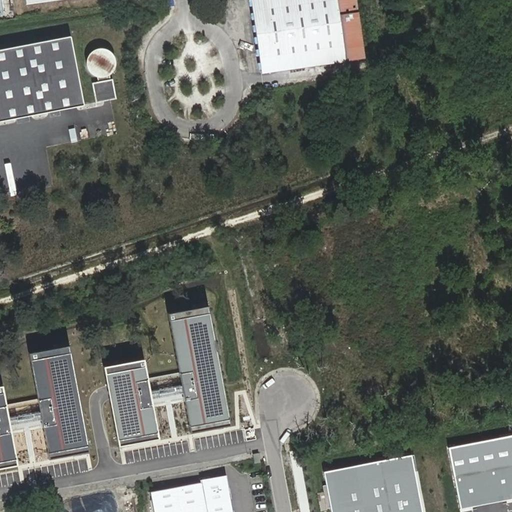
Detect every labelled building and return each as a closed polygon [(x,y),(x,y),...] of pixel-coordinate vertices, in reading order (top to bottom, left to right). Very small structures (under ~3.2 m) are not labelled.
[(249,0),(259,72),(342,59),(332,0),(249,0)] [(0,117),(81,102),(74,69),(67,34),(0,47),(0,117)] [(106,50),(103,49),(103,48),(100,48),(98,47),(95,48),(92,48),(90,50),(88,51),(86,53),(85,55),(84,58),(84,60),(84,63),(84,66),(86,68),(87,71),(89,72),(92,74),(95,75),(98,75),(100,75),(102,74),(105,73),(107,71),(109,69),(110,67),(110,65),(111,62),(111,59),(110,57),(109,55),(108,52),(106,50)] [(111,78),(89,82),(92,101),(113,97),(111,78)] [(150,361),(104,369),(117,446),(165,438),(159,407),(189,402),(194,431),(233,424),(212,307),(172,314),(183,376),(154,381),(150,361)] [(17,393),(0,395),(0,475),(30,471),(24,439),(56,434),(61,463),(97,456),(78,352),(38,359),(47,408),(21,413),(17,393)] [(511,435),(449,448),(462,508),(511,498),(511,435)] [(423,511),(412,456),(325,472),(332,511),(423,511)] [(233,511),(228,481),(151,494),(154,511),(233,511)]
